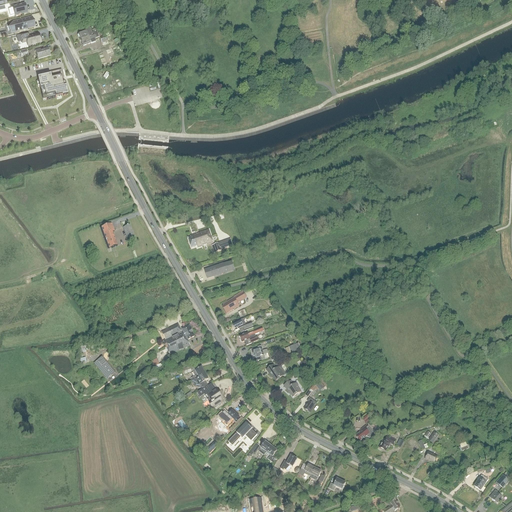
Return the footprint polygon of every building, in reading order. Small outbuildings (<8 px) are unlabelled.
[(15,16),(27,13),(25,4),(21,5),(20,3),(10,5),(11,8),(13,7),(15,16)] [(31,18),(26,19),(14,22),(14,24),(10,25),(11,30),(15,29),(16,32),(34,28),(31,18)] [(89,38),(89,37),(91,36),(91,35),(92,35),(89,27),(85,29),(85,31),(78,34),(81,41),(89,38)] [(28,46),(41,43),(39,34),(29,37),(28,33),(20,35),(22,41),(26,40),(28,46)] [(91,43),(90,40),(99,37),(102,35),(101,33),(93,35),(91,36),(89,37),(89,38),(81,41),(83,46),(91,43)] [(112,33),(100,37),(103,46),(109,43),(108,41),(114,38),(112,33)] [(35,50),(35,51),(38,59),(51,56),(51,55),(49,48),(48,48),(41,50),(41,49),(36,50),(35,50)] [(62,70),(37,76),(38,81),(36,82),(38,87),(39,87),(43,101),(46,100),(56,98),(57,100),(62,98),(61,97),(62,96),(68,95),(65,82),(63,83),(61,78),(64,77),(62,70)] [(100,228),(108,249),(117,246),(115,240),(114,241),(111,233),(115,231),(112,224),(100,228)] [(124,227),(128,238),(134,236),(130,225),(124,227)] [(193,235),(190,236),(191,238),(188,239),(192,248),(197,247),(197,248),(213,243),(209,230),(196,234),(193,235)] [(233,246),(230,239),(213,245),(216,254),(222,252),(222,250),(233,246)] [(231,265),(205,273),(207,279),(232,270),(231,265)] [(247,298),(243,293),(243,292),(234,297),(234,298),(223,305),(224,306),(223,307),(227,313),(239,306),(238,303),(247,298)] [(243,327),(246,325),(244,322),(245,320),(246,319),(246,318),(233,325),(236,331),(243,327)] [(165,340),(164,341),(163,341),(171,355),(190,346),(188,340),(195,337),(190,326),(181,330),(178,324),(162,332),(165,340)] [(262,328),(248,333),(240,336),(242,342),(250,340),(252,343),(259,341),(258,336),(256,337),(255,335),(264,331),(262,328)] [(299,344),(289,348),(291,353),(301,350),(299,344)] [(251,350),(255,362),(261,360),(262,361),(265,360),(264,355),(268,354),(267,350),(262,351),(261,346),(258,347),(258,348),(251,350)] [(94,363),(107,379),(116,372),(102,356),(94,363)] [(161,367),(160,366),(157,359),(151,361),(155,370),(161,367)] [(276,381),(284,376),(280,370),(281,370),(279,367),(276,369),(274,365),(267,370),(271,377),(272,376),(276,381)] [(191,379),(192,381),(205,373),(202,368),(196,371),(198,375),(191,379)] [(209,379),(205,373),(192,381),(194,384),(195,383),(195,384),(196,384),(196,385),(197,385),(198,386),(199,386),(200,387),(202,387),(203,387),(204,386),(205,386),(207,385),(205,381),(209,379)] [(293,398),(301,392),(297,387),(298,386),(296,383),(294,385),(291,381),(284,386),(289,393),(289,392),(293,398)] [(311,389),(307,393),(309,395),(313,391),(315,389),(316,390),(318,388),(320,390),(324,386),(321,383),(319,385),(317,383),(315,385),(314,384),(310,388),(311,389)] [(210,393),(206,387),(197,392),(200,397),(205,394),(209,399),(211,397),(214,401),(212,402),(212,403),(210,404),(210,403),(210,404),(213,409),(223,402),(221,400),(223,399),(216,390),(213,392),(213,391),(210,393)] [(314,406),(317,403),(310,398),(307,401),(308,402),(307,405),(304,409),(307,411),(307,412),(309,413),(310,413),(315,406),(314,406)] [(235,424),(236,423),(235,421),(239,417),(233,411),(228,416),(224,412),(219,418),(227,425),(232,420),(235,424)] [(376,416),(372,411),(362,419),(366,424),(376,416)] [(247,422),(229,442),(233,446),(241,437),(243,439),(246,436),(252,441),(257,434),(252,429),(253,428),(251,427),(247,422)] [(235,424),(229,430),(232,433),(238,426),(235,424)] [(361,430),(362,431),(356,436),(360,441),(366,436),(367,437),(368,437),(368,438),(369,438),(370,438),(371,438),(372,438),(373,438),(373,437),(375,436),(367,425),(361,430)] [(433,443),(439,435),(434,432),(428,440),(433,443)] [(393,445),(395,441),(387,436),(385,441),(383,440),(379,448),(386,451),(388,447),(389,448),(391,444),(393,445)] [(399,439),(396,446),(401,448),(404,442),(399,439)] [(459,444),(462,450),(468,448),(465,441),(459,444)] [(261,448),(258,452),(264,456),(267,452),(271,446),(265,442),(261,448)] [(260,446),(256,444),(247,456),(250,457),(251,455),(252,455),(254,452),(255,453),(260,446)] [(267,452),(271,455),(268,459),(272,463),(276,458),(273,456),(277,451),(271,446),(267,452)] [(434,462),(437,457),(434,455),(428,452),(425,459),(431,461),(434,462)] [(283,471),(284,469),(286,470),(290,465),(293,467),(297,459),(291,456),(287,463),(285,461),(280,469),(283,471)] [(311,477),(315,468),(308,465),(305,471),(301,469),(298,474),(303,477),(304,474),(311,477)] [(282,472),(273,468),(271,472),(279,477),(282,472)] [(316,481),(318,478),(321,471),(315,468),(311,477),(310,478),(316,481)] [(480,491),(488,480),(482,476),(474,487),(480,491)] [(500,479),(500,478),(495,483),(499,486),(500,486),(503,488),(509,481),(502,476),(500,479)] [(342,490),(346,483),(337,479),(334,485),(331,483),(328,488),(334,491),(336,487),(342,490)] [(488,499),(486,502),(493,508),(493,507),(495,508),(503,498),(498,493),(495,491),(494,490),(488,498),(488,499)] [(383,511),(393,511),(400,507),(395,498),(393,499),(391,495),(386,498),(388,500),(386,502),(389,506),(390,507),(383,511)] [(263,511),(262,499),(250,501),(251,511),(263,511)]
